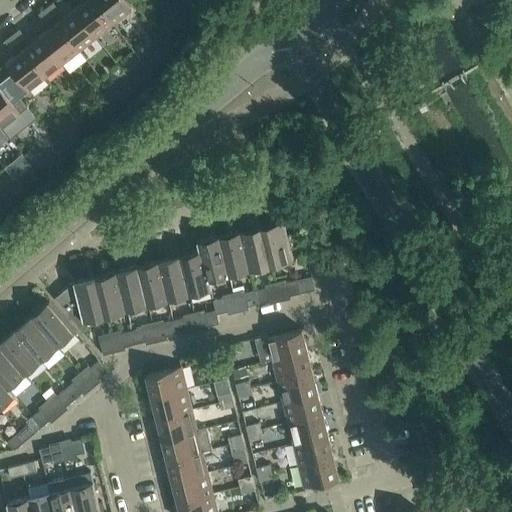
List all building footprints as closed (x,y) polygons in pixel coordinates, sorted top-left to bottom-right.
[(79,0),(71,7),(94,35),(111,22),(93,0),(79,0)] [(93,0),(111,22),(129,8),(122,0),(93,0)] [(44,7),(51,15),(58,10),(51,1),(44,7)] [(51,15),(44,7),(37,13),(43,22),(51,15)] [(94,35),(71,7),(54,20),(77,49),(94,35)] [(38,33),(60,62),(77,49),(54,20),(38,33)] [(10,34),(17,42),(24,37),(17,28),(10,34)] [(60,62),(38,33),(21,47),(43,75),(60,62)] [(17,42),(10,34),(3,40),(9,48),(17,42)] [(3,61),(11,72),(4,77),(17,96),(43,75),(21,47),(3,61)] [(0,124),(17,111),(18,112),(26,106),(17,96),(4,77),(0,80),(0,124)] [(32,145),(23,153),(30,162),(39,154),(32,145)] [(262,224),(271,263),(293,257),(284,219),(262,224)] [(241,229),(250,268),(271,263),(262,224),(241,229)] [(220,235),(229,273),(250,268),(241,229),(220,235)] [(201,249),(210,288),(211,287),(209,278),(229,273),(220,235),(198,240),(200,249),(201,249)] [(180,254),(189,293),(210,288),(201,249),(200,249),(180,254)] [(159,259),(169,298),(189,293),(180,254),(159,259)] [(138,265),(147,303),(169,298),(159,259),(138,265)] [(117,270),(127,308),(147,303),(138,265),(117,270)] [(96,275),(106,313),(127,308),(117,270),(96,275)] [(80,306),(69,314),(79,326),(85,325),(84,319),(106,313),(96,275),(74,280),(80,306)] [(297,279),(287,281),(290,295),(301,292),(297,279)] [(69,314),(80,306),(74,280),(55,297),(69,314)] [(265,287),(255,289),(259,303),(269,300),(265,287)] [(255,289),(245,292),(248,305),(259,303),(255,289)] [(224,297),(213,300),(215,309),(216,309),(217,313),(227,311),(224,297)] [(32,315),(57,345),(75,330),(49,300),(32,315)] [(215,309),(205,311),(209,325),(219,322),(217,313),(216,309),(215,309)] [(57,345),(32,315),(16,328),(41,359),(57,345)] [(184,317),(174,319),(177,333),(187,330),(184,317)] [(174,319),(163,322),(167,335),(169,335),(177,333),(174,319)] [(142,327),(132,330),(135,343),(145,341),(142,327)] [(16,328),(0,341),(0,343),(24,373),(41,359),(16,328)] [(273,359),(307,350),(302,328),(267,337),(273,359)] [(132,330),(121,332),(125,346),(135,343),(132,330)] [(115,351),(110,332),(99,335),(103,354),(115,351)] [(0,377),(8,386),(9,386),(24,373),(0,343),(0,377)] [(226,347),(228,354),(242,351),(240,344),(226,347)] [(307,350),(273,359),(278,380),(313,371),(307,350)] [(208,359),(210,366),(224,362),(222,355),(208,359)] [(99,377),(107,370),(98,360),(90,367),(99,377)] [(152,396),(187,388),(181,366),(147,374),(152,396)] [(245,367),(232,370),(234,379),(247,375),(245,367)] [(283,401),(318,392),(313,371),(278,380),(283,401)] [(0,377),(0,405),(15,393),(9,386),(8,386),(0,377)] [(249,380),(247,380),(235,383),(237,390),(250,387),(249,380)] [(65,388),(74,398),(82,391),(73,381),(65,388)] [(238,397),(239,397),(252,394),(250,387),(237,390),(238,397)] [(74,398),(65,388),(57,394),(66,405),(74,398)] [(157,417),(158,417),(192,409),(187,388),(152,396),(157,417)] [(232,398),(231,392),(231,391),(217,395),(219,402),(232,398)] [(318,392),(283,401),(288,422),(323,413),(318,392)] [(234,405),(232,398),(219,402),(220,409),(234,405)] [(40,409),(32,416),(41,426),(49,419),(40,409)] [(192,409),(158,417),(157,417),(162,438),(197,429),(192,409)] [(293,443),(328,434),(323,413),(288,422),(293,443)] [(260,429),(259,422),(245,425),(247,432),(260,429)] [(18,432),(25,440),(35,431),(28,423),(18,432)] [(197,429),(162,438),(167,459),(202,450),(197,429)] [(249,439),(262,436),(260,429),(247,432),(249,439)] [(7,441),(14,449),(25,440),(18,432),(7,441)] [(229,444),(243,440),(241,433),(227,437),(229,444)] [(328,434),(293,443),(298,464),(333,455),(328,434)] [(81,438),(72,440),(75,454),(85,451),(82,440),(81,438)] [(229,444),(231,451),(244,447),(243,440),(229,444)] [(50,445),(39,448),(41,458),(42,462),(53,459),(50,445)] [(173,480),(207,471),(202,450),(167,459),(173,480)] [(333,455),(298,464),(304,486),(339,477),(333,455)] [(21,463),(23,473),(37,470),(34,460),(21,463)] [(21,463),(7,466),(10,477),(23,473),(21,463)] [(257,474),(271,471),(269,464),(255,467),(257,474)] [(207,471),(173,480),(178,501),(212,492),(207,471)] [(271,471),(257,474),(259,481),(272,478),(271,471)] [(69,478),(77,511),(100,511),(91,472),(69,478)] [(239,486),(253,482),(251,475),(237,479),(239,486)] [(50,491),(55,511),(77,511),(69,478),(48,483),(50,491)] [(253,482),(239,486),(241,492),(247,491),(250,501),(257,499),(254,489),(253,482)] [(55,511),(50,491),(29,496),(32,511),(55,511)] [(217,511),(212,492),(178,501),(180,511),(217,511)] [(32,511),(29,496),(7,501),(9,511),(32,511)]
